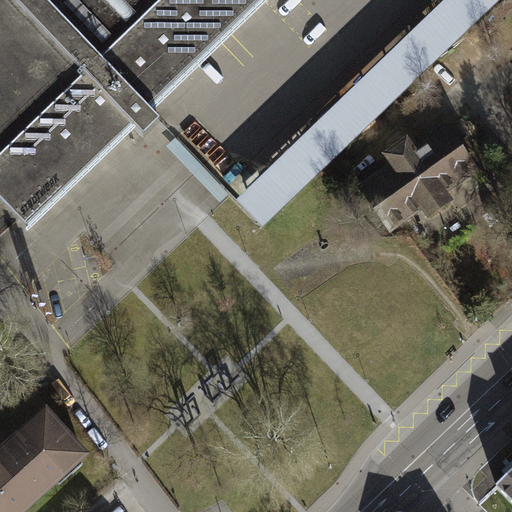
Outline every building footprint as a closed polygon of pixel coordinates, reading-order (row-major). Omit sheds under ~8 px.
[(0,0),(0,201),(27,229),(122,139),(133,128),(144,139),(162,122),(151,110),(265,0),(0,0)] [(499,0),(447,0),(236,203),(261,228),(323,170),(499,0)] [(395,166),(362,190),(391,230),(423,207),(429,217),(451,201),(444,192),(476,169),(447,129),(414,153),(407,143),(388,156),(395,166)] [(228,194),(176,140),(169,147),(220,201),(228,194)] [(48,416),(0,458),(0,508),(3,511),(21,511),(84,456),(48,416)] [(511,470),(496,486),(511,501),(511,470)]
